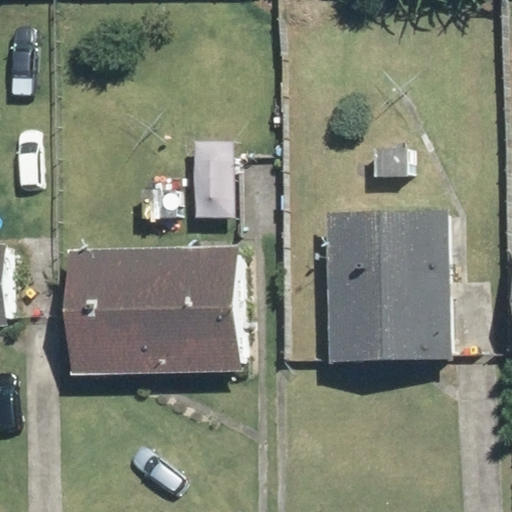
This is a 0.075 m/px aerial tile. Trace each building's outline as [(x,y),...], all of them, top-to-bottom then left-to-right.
[(419,147),(373,144),(370,183),(416,187),(419,147)] [(189,175),(151,174),(149,220),(187,222),(189,175)] [(467,217),(348,214),(344,360),(463,363),(467,217)] [(0,327),(25,329),(27,252),(0,251),(0,327)] [(86,252),(85,371),(259,373),(260,254),(86,252)]
